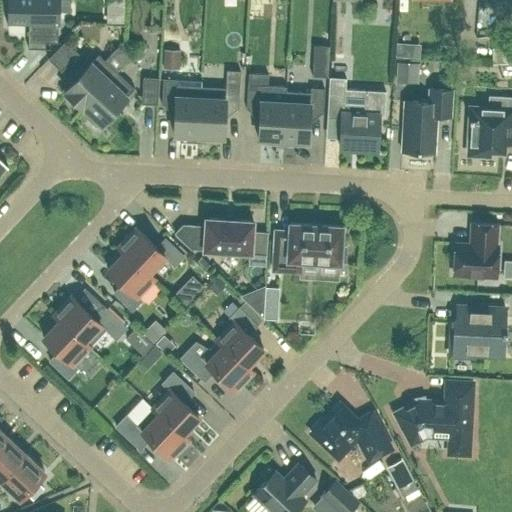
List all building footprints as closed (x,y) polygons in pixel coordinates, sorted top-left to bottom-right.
[(8,0),(8,23),(28,23),(27,47),(45,48),(45,41),(57,42),(57,0),(8,0)] [(78,52),(64,40),(47,58),(60,70),(78,52)] [(163,67),(179,68),(180,49),(163,48),(163,67)] [(81,106),(116,71),(98,53),(61,92),(73,103),(75,101),(81,106)] [(116,71),(81,106),(86,111),(84,114),(95,125),(98,122),(100,124),(134,88),(116,71)] [(282,140),(285,90),(285,85),(267,84),(267,73),(248,72),(246,108),(259,109),(258,138),(260,139),(260,142),(276,143),(276,140),(282,140)] [(158,77),(142,76),(141,103),(157,104),(158,77)] [(198,135),(201,85),(177,84),(177,78),(162,77),(161,104),(175,105),(173,134),(176,134),(175,138),(191,138),(191,135),(198,135)] [(201,85),(198,135),(204,136),(204,139),(220,140),(220,136),(223,137),(224,107),(238,108),(239,83),(225,82),(225,86),(201,85)] [(285,90),(282,140),(289,140),(289,144),(304,145),(305,141),(307,141),(309,112),(322,113),(324,88),(308,87),(308,91),(285,90)] [(435,152),(437,114),(450,115),(452,89),(429,88),(428,101),(403,100),(401,150),(435,152)] [(339,147),(376,149),(378,114),(366,113),(367,105),(343,104),(344,94),(328,93),(326,117),(341,118),(339,147)] [(511,107),(469,105),(467,153),(489,154),(489,150),(503,151),(503,142),(511,142),(511,128),(511,107)] [(251,252),(253,220),(205,217),(204,229),(200,229),(195,225),(182,224),(175,232),(191,248),(203,249),(251,252)] [(340,246),(342,225),(289,222),(288,238),(274,237),(272,269),(299,271),(300,260),(340,262),(340,259),(344,259),(345,246),(340,246)] [(494,245),(496,223),(472,222),(471,243),(454,243),(453,272),(495,275),(497,245),(494,245)] [(124,250),(148,272),(164,255),(174,264),(183,254),(165,237),(156,246),(135,227),(118,245),(123,251),(124,250)] [(124,250),(123,251),(107,268),(122,283),(113,291),(132,309),(140,299),(136,296),(154,277),(148,272),(124,250)] [(216,293),(225,284),(216,276),(208,285),(216,293)] [(278,287),(265,286),(263,318),(276,319),(278,287)] [(59,318),(89,346),(105,328),(115,337),(126,327),(101,304),(92,314),(71,295),(53,313),(59,319),(59,318)] [(245,300),(238,307),(257,324),(263,317),(245,300)] [(504,328),(505,306),(457,303),(456,319),(454,319),(454,331),(450,331),(448,354),(473,356),(473,352),(502,353),(503,335),(506,335),(506,328),(504,328)] [(246,366),(247,365),(263,348),(248,333),(257,324),(238,307),(229,317),(233,321),(217,338),(246,366)] [(59,318),(59,319),(42,336),(58,350),(49,360),(67,377),(76,367),(72,363),(89,346),(59,318)] [(141,349),(151,342),(140,326),(130,333),(141,349)] [(214,369),(235,389),(252,371),(247,365),(246,366),(217,338),(205,350),(196,340),(180,357),(204,380),(214,369)] [(143,353),(153,362),(162,352),(152,343),(143,353)] [(182,434),(182,433),(199,416),(184,401),(194,391),(172,371),(162,382),(169,389),(152,406),(182,434)] [(444,400),(423,399),(423,400),(414,402),(413,401),(394,412),(410,442),(433,430),(433,427),(449,428),(448,452),(468,453),(471,394),(472,394),(473,382),(472,382),(472,381),(446,380),(444,400)] [(354,440),(357,439),(368,459),(391,447),(372,410),(357,418),(338,400),(322,418),(320,416),(311,427),(313,428),(310,431),(338,457),(354,440)] [(188,439),(182,433),(182,434),(152,406),(136,424),(126,414),(115,425),(139,448),(149,437),(170,457),(188,439)] [(0,428),(0,446),(9,437),(0,428)] [(9,437),(0,446),(0,480),(1,481),(26,453),(9,437)] [(26,453),(1,481),(18,498),(24,491),(35,480),(44,470),(26,453)] [(316,478),(298,462),(283,477),(274,470),(252,493),(271,510),(269,511),(292,511),(305,499),(300,494),(316,478)] [(347,511),(358,501),(335,479),(320,494),(339,511),(347,511)] [(43,487),(35,480),(24,491),(32,498),(43,487)]
